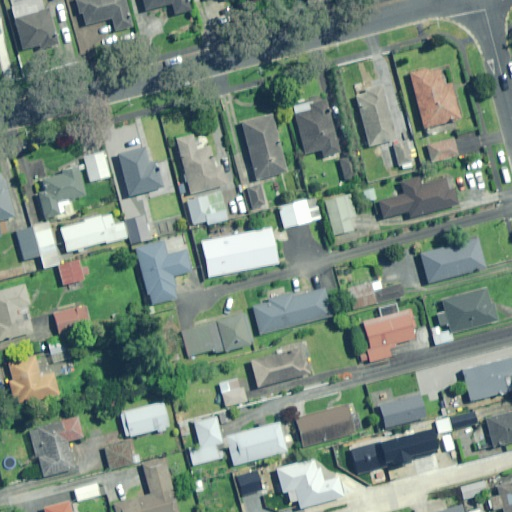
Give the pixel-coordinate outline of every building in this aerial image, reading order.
[(129,29),(122,0),(73,0),(80,28),(111,20),(114,33),(129,29)] [(185,0),(141,0),(144,12),(170,6),(173,16),(188,13),(185,0)] [(25,11),(24,6),(10,9),(20,52),(39,48),(40,50),(55,47),(46,6),(25,11)] [(445,86),(441,71),(425,75),(424,72),(408,76),(422,130),(459,121),(450,85),(445,86)] [(395,141),(382,87),(365,91),(366,96),(354,99),(366,148),(395,141)] [(339,155),(326,101),(292,109),(303,156),(320,152),(322,159),(339,155)] [(286,173),(270,116),(240,124),(256,181),(286,173)] [(209,147),(207,136),(176,143),(188,196),(225,187),(221,168),(215,170),(209,147)] [(456,157),(453,140),(427,145),(429,162),(456,157)] [(412,167),(406,143),(392,147),(398,171),(412,167)] [(145,164),(142,150),(117,156),(127,198),(158,190),(152,163),(145,164)] [(109,179),(105,160),(84,165),(89,184),(109,179)] [(44,221),(58,217),(74,213),(70,201),(86,197),(78,169),(59,174),(60,177),(42,182),(45,194),(37,196),(44,221)] [(0,238),(0,236),(0,223),(16,218),(4,175),(0,176),(0,238)] [(448,191),(445,179),(419,186),(417,179),(399,184),(402,196),(377,203),(382,220),(406,213),(408,220),(458,206),(454,190),(448,191)] [(266,207),(261,185),(246,189),(252,211),(266,207)] [(243,218),(237,191),(186,202),(191,226),(206,223),(206,226),(243,218)] [(355,218),(349,196),(324,202),(333,237),(352,232),(349,220),(355,218)] [(310,223),(304,203),(278,209),(284,230),(310,223)] [(66,254),(76,251),(77,255),(126,241),(125,236),(121,224),(113,226),(110,216),(60,230),(66,254)] [(147,231),(143,217),(125,221),(131,246),(160,238),(157,228),(147,231)] [(31,230),(39,257),(42,270),(59,266),(48,225),(31,230)] [(39,257),(31,230),(15,234),(23,262),(39,257)] [(278,265),(271,230),(201,244),(208,279),(278,265)] [(485,270),(477,238),(419,253),(427,285),(485,270)] [(167,257),(163,242),(134,250),(149,307),(176,300),(170,278),(192,273),(186,252),(167,257)] [(84,282),(78,263),(57,268),(62,288),(84,282)] [(403,299),(400,286),(381,291),(379,284),(346,291),(350,311),(403,299)] [(454,344),(452,335),(497,323),(488,289),(441,301),(444,314),(436,316),(439,326),(429,329),(434,349),(454,344)] [(294,295),(286,296),(268,301),(269,305),(252,309),(258,336),(330,318),(323,290),(294,297),(294,295)] [(16,311),(12,291),(0,293),(0,341),(31,335),(25,308),(16,311)] [(91,329),(86,307),(53,314),(58,336),(91,329)] [(415,340),(408,312),(361,324),(371,363),(390,358),(387,347),(415,340)] [(252,345),(244,316),(181,335),(188,359),(211,352),(212,357),(223,353),(252,345)] [(72,360),(66,338),(47,343),(53,365),(72,360)] [(302,366),(298,351),(250,364),(257,389),(310,375),(308,365),(302,366)] [(39,378),(35,358),(7,364),(11,382),(7,383),(11,400),(16,399),(17,405),(58,397),(54,375),(39,378)] [(469,403),(506,393),(511,391),(511,359),(503,362),(461,372),(469,403)] [(444,390),(438,372),(418,377),(423,396),(444,390)] [(240,380),(217,386),(223,410),(246,405),(240,380)] [(426,419),(420,395),(380,406),(386,429),(426,419)] [(124,439),(154,432),(155,435),(168,432),(165,421),(161,404),(118,414),(124,439)] [(356,435),(349,407),(295,419),(302,448),(356,435)] [(476,429),(472,412),(448,419),(452,435),(476,429)] [(511,412),(484,421),(492,450),(511,444),(511,412)] [(82,439),(77,419),(29,431),(42,479),(77,470),(70,443),(82,439)] [(220,439),(215,419),(192,424),(198,448),(188,450),(192,467),(218,461),(225,459),(223,451),(228,450),(232,467),(286,452),(279,424),(220,439)] [(133,466),(128,443),(104,449),(109,472),(133,466)] [(320,483),(313,459),(274,470),(281,494),(286,493),(289,504),(296,502),(299,511),(343,498),(337,478),(320,483)] [(177,511),(164,460),(142,466),(150,497),(113,506),(114,511),(177,511)] [(262,492),(257,472),(236,477),(242,497),(262,492)] [(487,494),(484,483),(459,490),(462,501),(487,494)] [(511,511),(511,483),(496,488),(499,497),(488,500),(491,511),(501,509),(501,511),(511,511)] [(99,497),(96,485),(73,491),(76,503),(99,497)] [(273,511),(270,499),(233,509),(233,511),(273,511)] [(70,511),(68,503),(43,510),(43,511),(70,511)]
